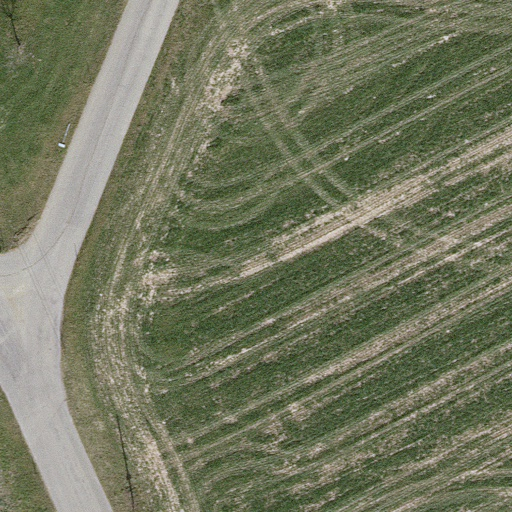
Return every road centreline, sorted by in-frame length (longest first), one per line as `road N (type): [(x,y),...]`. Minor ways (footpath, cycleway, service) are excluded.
road 1 (unclassified): [(152,0),(21,342)]
road 2 (tertiary): [(21,342),(96,511)]
